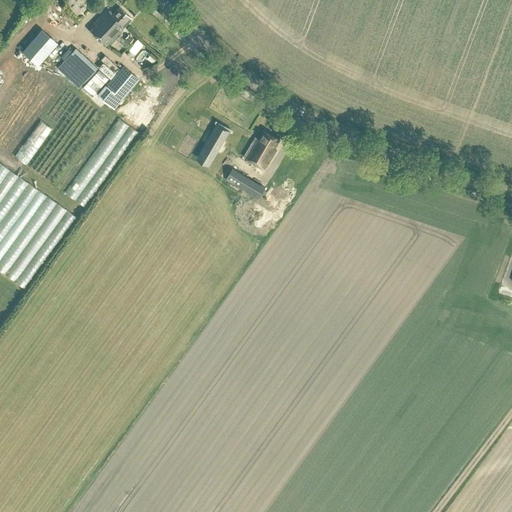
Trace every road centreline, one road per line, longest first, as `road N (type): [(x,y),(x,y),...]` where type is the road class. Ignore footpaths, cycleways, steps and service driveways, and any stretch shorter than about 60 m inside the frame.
road 1 (tertiary): [(511,192),(307,115),(241,72),(161,0)]
road 2 (track): [(511,407),(435,511)]
